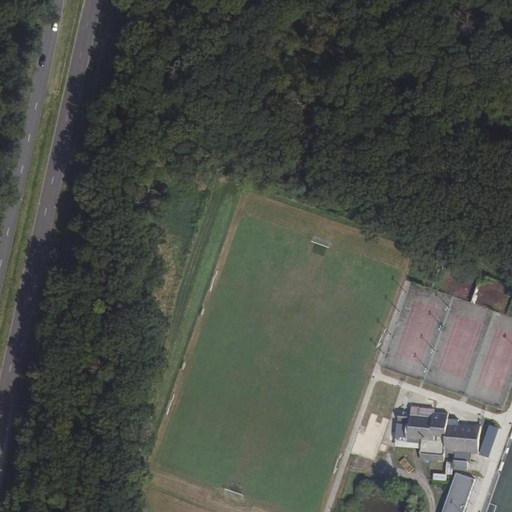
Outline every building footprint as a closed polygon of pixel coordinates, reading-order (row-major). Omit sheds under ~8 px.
[(434,410),(411,409),(411,424),(399,422),(397,440),(416,442),(416,443),(421,444),(421,448),(420,459),(444,461),(445,452),(455,453),(455,460),(468,461),(471,461),(472,453),(478,454),(480,430),(458,428),(459,420),(448,419),(448,423),(433,422),(434,418),(434,414),(434,410)] [(410,411),(399,410),(399,419),(409,420),(410,411)] [(378,416),(371,413),(365,430),(359,428),(351,453),(375,461),(379,449),(385,451),(387,445),(382,443),(383,439),(390,419),(383,417),(381,422),(376,420),(378,416)] [(448,414),(434,414),(434,418),(433,422),(448,423),(448,419),(448,414)] [(492,424),(481,454),(491,458),(502,428),(492,424)] [(397,440),(383,439),(382,443),(387,445),(421,448),(421,444),(416,443),(416,442),(397,440)] [(468,461),(455,460),(454,468),(468,470),(468,461)] [(447,481),(448,474),(435,472),(434,479),(447,481)] [(463,511),(475,479),(456,472),(442,511),(463,511)]
